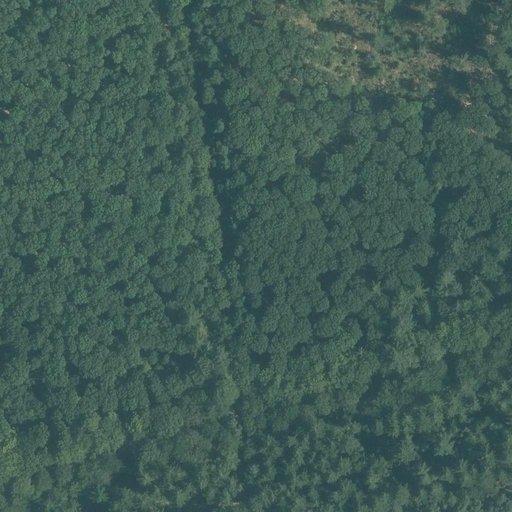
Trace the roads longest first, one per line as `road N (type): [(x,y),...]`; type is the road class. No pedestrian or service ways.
road 1 (tertiary): [(0,480),(511,344)]
road 2 (track): [(185,0),(235,384)]
